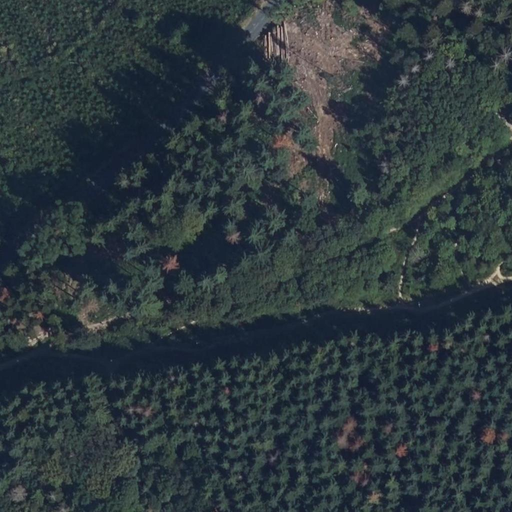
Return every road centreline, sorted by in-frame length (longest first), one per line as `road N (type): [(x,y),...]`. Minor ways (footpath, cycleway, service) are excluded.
road 1 (track): [(0,368),(228,276),(337,221),(511,107)]
road 2 (track): [(27,353),(205,351),(511,276)]
road 3 (track): [(122,357),(421,214),(478,163),(511,145)]
road 4 (secondary): [(282,0),(172,125),(0,262)]
